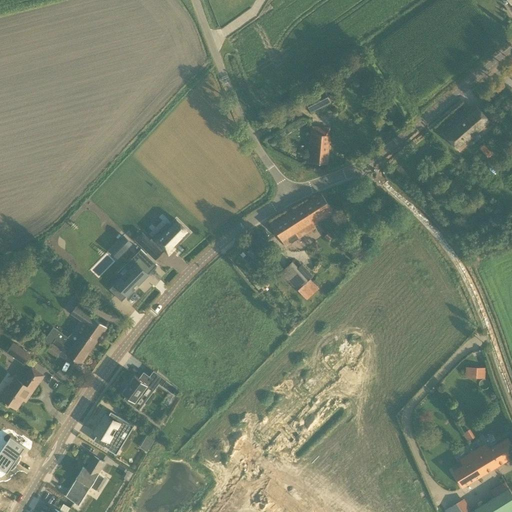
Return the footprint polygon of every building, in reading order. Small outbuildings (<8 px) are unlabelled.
[(330,83),(333,89),(348,81),(344,75),(330,83)] [(303,96),(305,100),(305,101),(310,112),(330,101),(323,87),(322,87),(320,84),(315,87),(316,90),(303,96)] [(444,134),(459,151),(468,143),(467,141),(489,122),(491,124),(492,123),(476,106),(458,121),(459,122),(456,125),(455,124),(444,134)] [(307,163),(327,164),(329,128),(309,127),(307,163)] [(505,156),(511,147),(511,140),(505,134),(494,145),(505,156)] [(430,164),(436,170),(447,159),(441,153),(430,164)] [(450,197),(470,184),(462,172),(443,185),(450,197)] [(332,210),(322,194),(272,226),(285,247),(316,228),(312,223),(332,210)] [(485,209),(478,199),(459,211),(466,221),(485,209)] [(176,243),(178,245),(190,233),(177,220),(171,226),(170,227),(168,224),(160,232),(163,236),(157,242),(168,253),(175,246),(174,246),(176,243)] [(389,242),(381,250),(382,250),(383,249),(400,267),(399,267),(400,268),(415,253),(407,245),(407,244),(407,245),(406,244),(406,245),(403,242),(403,241),(403,240),(402,241),(393,231),(385,239),(389,242)] [(142,233),(136,240),(148,252),(155,245),(154,245),(149,240),(142,233)] [(123,235),(115,244),(122,251),(131,242),(123,235)] [(259,254),(253,247),(247,251),(253,258),(259,254)] [(368,256),(353,272),(371,290),(386,274),(368,256)] [(110,289),(109,289),(122,301),(135,288),(133,286),(136,283),(137,285),(148,274),(132,258),(125,264),(130,269),(111,289),(110,289)] [(298,291),(307,299),(318,288),(309,280),(291,262),(280,273),(297,291),(298,291)] [(213,277),(206,283),(220,300),(230,292),(232,295),(240,288),(233,279),(228,283),(221,274),(215,278),(213,277)] [(264,290),(272,283),(265,274),(256,282),(264,290)] [(78,291),(75,296),(80,300),(83,295),(78,291)] [(243,304),(227,321),(237,329),(252,312),(243,304)] [(76,343),(89,352),(107,327),(76,306),(71,313),(88,325),(81,336),(77,334),(76,333),(74,333),(71,334),(69,335),(68,336),(68,337),(76,343)] [(76,343),(68,337),(53,327),(49,333),(72,349),(67,355),(81,364),(89,352),(76,343)] [(48,333),(40,346),(56,357),(60,350),(50,344),(55,338),(48,333)] [(152,357),(147,363),(165,376),(173,365),(167,360),(178,346),(164,336),(149,355),(152,357)] [(425,336),(415,344),(435,367),(444,359),(425,336)] [(31,355),(13,343),(6,353),(24,365),(31,355)] [(2,398),(17,409),(26,395),(29,397),(44,376),(32,367),(21,382),(16,378),(2,398)] [(472,369),(472,377),(480,377),(480,369),(472,369)] [(144,372),(139,378),(135,375),(128,384),(128,383),(127,384),(128,384),(127,386),(126,385),(125,386),(126,387),(122,393),(126,396),(123,399),(133,406),(148,386),(154,391),(159,384),(144,372)] [(65,376),(61,380),(65,384),(70,380),(65,376)] [(132,427),(133,428),(134,426),(122,419),(111,412),(108,416),(106,415),(105,414),(104,417),(102,421),(100,424),(94,433),(97,435),(108,441),(104,447),(116,455),(121,448),(115,445),(128,423),(133,426),(132,427)] [(319,427),(306,439),(320,452),(319,454),(323,458),(337,443),(319,427)] [(149,432),(145,439),(152,443),(156,438),(149,432)] [(511,436),(511,435),(489,449),(486,443),(459,459),(463,465),(452,472),(462,488),(511,457),(511,444),(508,438),(511,436)] [(10,439),(0,455),(0,470),(9,475),(25,448),(10,439)] [(280,459),(274,466),(283,474),(284,473),(290,479),(304,464),(305,465),(312,471),(320,463),(305,449),(298,457),(292,452),(288,457),(286,455),(281,460),(280,459)] [(76,479),(77,479),(66,496),(79,506),(90,487),(99,474),(98,473),(105,463),(94,456),(86,469),(83,467),(76,479)] [(382,477),(390,489),(407,477),(399,465),(382,477)] [(507,511),(511,509),(511,493),(509,488),(470,511),(507,511)] [(445,511),(469,511),(462,499),(444,510),(445,511)]
